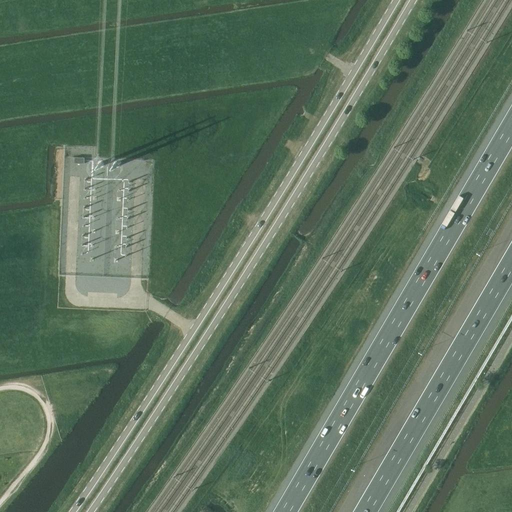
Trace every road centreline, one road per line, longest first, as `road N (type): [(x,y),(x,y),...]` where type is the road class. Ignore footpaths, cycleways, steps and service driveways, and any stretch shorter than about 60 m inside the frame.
road 1 (secondary): [(398,0),(263,229),(74,511)]
road 2 (secondary): [(92,511),(413,0)]
road 3 (motorway): [(511,127),(285,511)]
road 4 (motorway): [(366,511),(511,261)]
